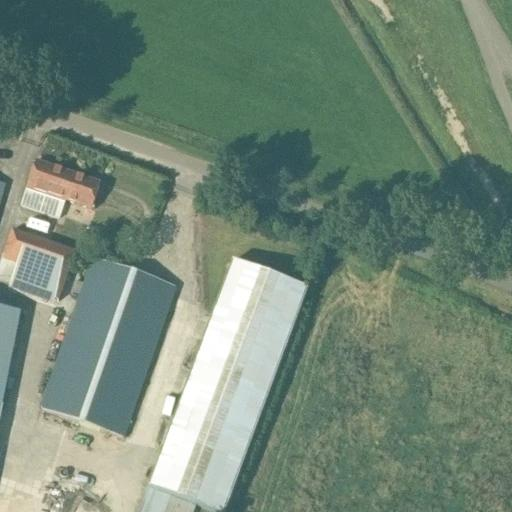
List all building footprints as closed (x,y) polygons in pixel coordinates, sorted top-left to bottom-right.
[(100,185),(36,163),(21,207),(59,220),(65,202),(91,212),(100,185)] [(75,254),(12,232),(2,261),(19,267),(12,288),(57,304),(75,254)] [(175,289),(94,260),(85,286),(81,297),(41,412),(122,440),(175,289)] [(225,511),(308,291),(232,263),(148,489),(210,511),(225,511)] [(75,283),(72,294),(81,297),(85,286),(75,283)] [(0,312),(0,405),(18,316),(0,312)]
